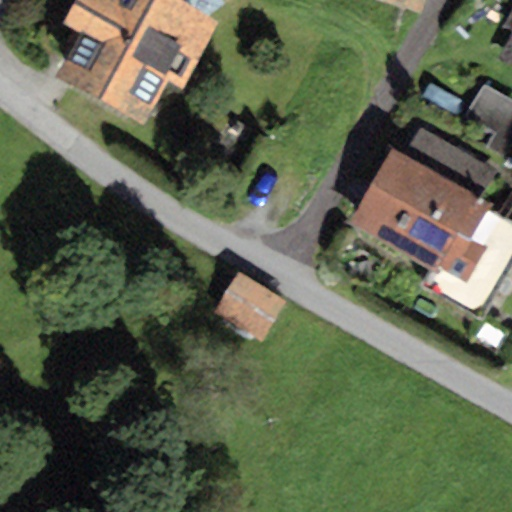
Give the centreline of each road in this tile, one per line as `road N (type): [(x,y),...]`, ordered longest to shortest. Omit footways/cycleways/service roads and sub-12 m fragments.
road 1 (residential): [(0,92),(131,188),(511,406)]
road 2 (track): [(443,0),(280,277)]
